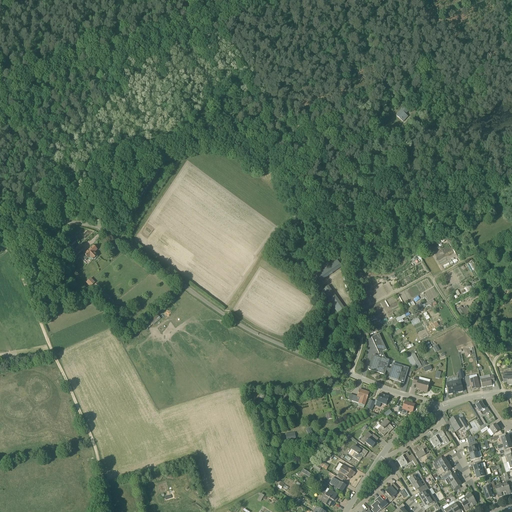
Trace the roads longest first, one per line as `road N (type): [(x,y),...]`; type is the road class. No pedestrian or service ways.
road 1 (unclassified): [(351,374),(236,325),(106,231),(56,226),(0,249)]
road 2 (track): [(110,511),(93,441),(11,244)]
road 3 (track): [(341,225),(300,176),(243,68)]
road 4 (unclassified): [(351,374),(363,344),(341,225)]
road 5 (track): [(504,393),(432,280)]
